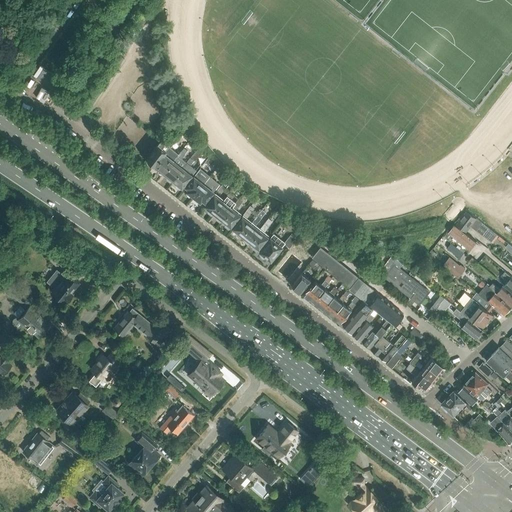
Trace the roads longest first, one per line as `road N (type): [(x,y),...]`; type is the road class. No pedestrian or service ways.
road 1 (trunk): [(494,478),(0,124)]
road 2 (trunk): [(0,166),(469,501)]
road 3 (residential): [(426,404),(0,81)]
road 4 (residential): [(0,427),(126,283),(250,371)]
road 5 (residential): [(145,511),(252,389),(250,371)]
